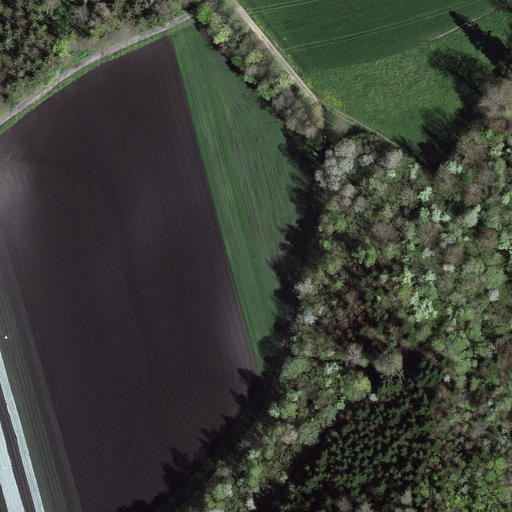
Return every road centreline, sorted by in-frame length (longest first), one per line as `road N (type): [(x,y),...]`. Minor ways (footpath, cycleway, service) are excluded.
road 1 (track): [(174,511),(263,409),(295,297),(329,107)]
road 2 (track): [(511,53),(495,97),(448,160),(425,169),(329,107),(232,0)]
road 3 (track): [(264,511),(354,405),(468,303),(511,281)]
road 4 (track): [(225,0),(69,72),(0,123)]
